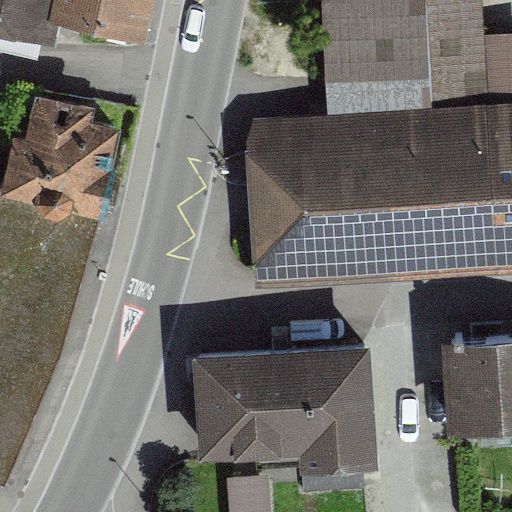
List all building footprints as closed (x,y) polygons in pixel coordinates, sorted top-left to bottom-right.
[(36,13),(39,0),(0,0),(0,24),(32,32),(36,13)] [(139,0),(39,0),(36,13),(132,34),(139,0)] [(253,111),(247,141),(257,280),(511,262),(511,25),(485,27),(483,0),(322,0),(327,106),(253,111)] [(113,112),(21,88),(0,169),(0,177),(91,200),(113,112)] [(0,460),(56,343),(91,200),(0,177),(0,460)] [(511,322),(442,327),(448,419),(511,415),(511,322)] [(372,331),(195,342),(201,445),(304,438),(305,457),(380,452),(372,331)] [(273,511),(271,471),(229,473),(231,511),(273,511)]
